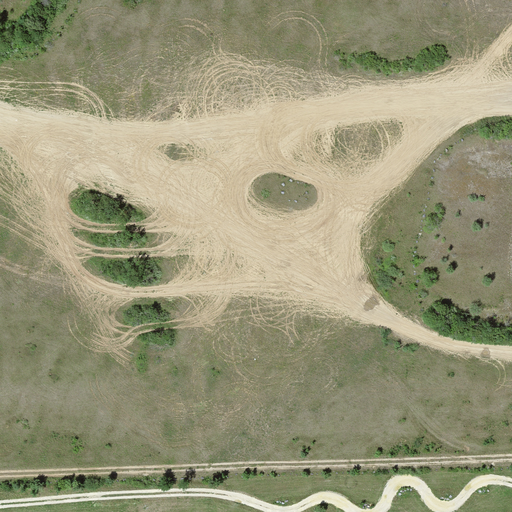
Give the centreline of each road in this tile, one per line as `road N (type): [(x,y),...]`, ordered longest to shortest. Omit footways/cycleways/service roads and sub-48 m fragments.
road 1 (track): [(511,457),(0,473)]
road 2 (track): [(13,124),(147,136),(459,94),(511,97)]
road 3 (track): [(147,136),(247,247),(455,348),(511,355)]
road 4 (track): [(356,511),(327,496),(290,511),(213,491),(0,504)]
road 5 (track): [(459,94),(360,188),(336,237),(356,302)]
road 6 (track): [(511,482),(481,480),(451,506),(438,506),(413,480),(401,480),(378,511)]
